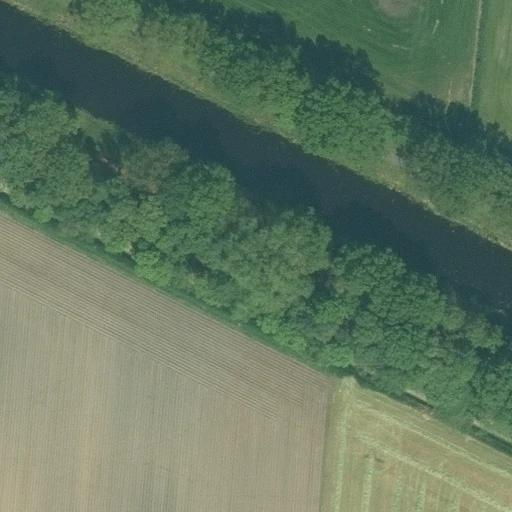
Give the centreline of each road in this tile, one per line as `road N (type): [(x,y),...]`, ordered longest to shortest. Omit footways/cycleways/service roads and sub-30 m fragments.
road 1 (track): [(511,371),(0,115)]
road 2 (unclassified): [(69,0),(511,212)]
